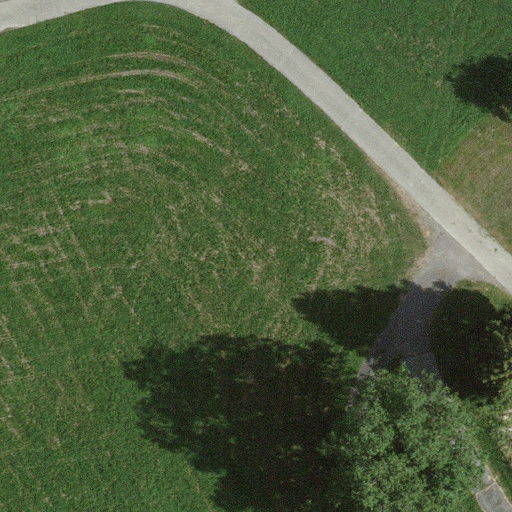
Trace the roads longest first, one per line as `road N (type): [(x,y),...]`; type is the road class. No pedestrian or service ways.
road 1 (track): [(329,511),(325,352),(274,135),(228,15),(200,0)]
road 2 (track): [(511,270),(277,42),(228,15)]
